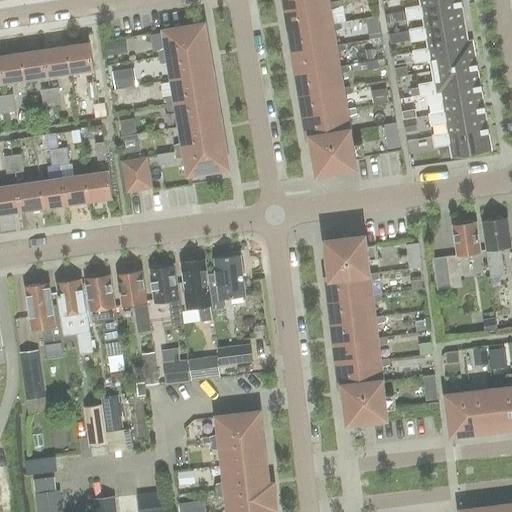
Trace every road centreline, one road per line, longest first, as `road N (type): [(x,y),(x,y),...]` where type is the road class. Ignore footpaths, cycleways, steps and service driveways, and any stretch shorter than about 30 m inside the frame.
road 1 (residential): [(0,256),(274,216)]
road 2 (residential): [(305,475),(274,216)]
road 3 (residential): [(274,216),(511,180)]
road 4 (residential): [(274,216),(232,0)]
road 5 (residential): [(511,452),(305,475)]
road 6 (residential): [(315,511),(511,489)]
